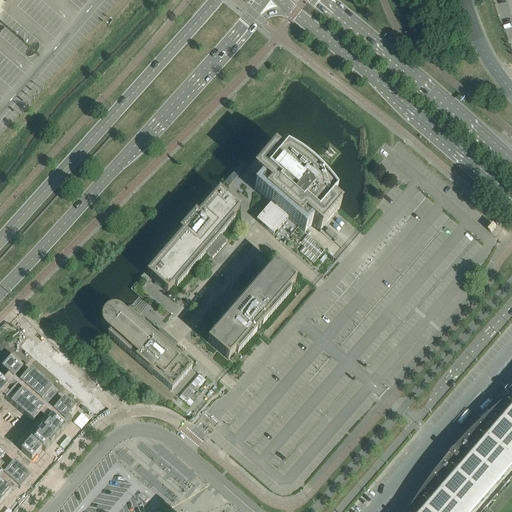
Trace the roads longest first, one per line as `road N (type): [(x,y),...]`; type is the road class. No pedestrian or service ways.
road 1 (secondary): [(0,292),(243,29)]
road 2 (secondary): [(215,0),(0,240)]
road 3 (secondary): [(294,13),(511,196)]
road 4 (secondary): [(511,159),(324,0)]
road 5 (unclassified): [(511,281),(401,409)]
road 6 (unclassified): [(253,511),(167,436),(122,432)]
road 7 (unclassified): [(416,422),(511,306)]
road 8 (unclassified): [(401,409),(312,511)]
